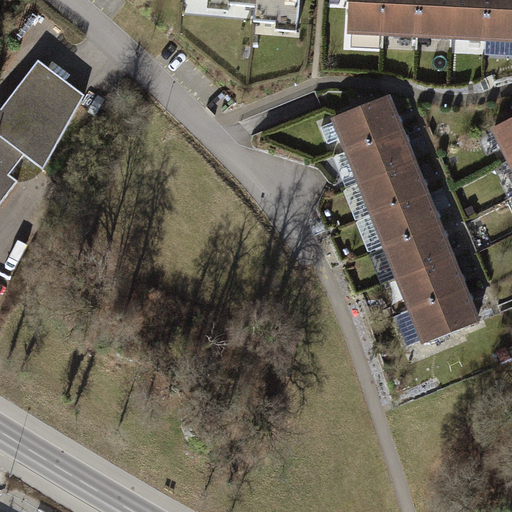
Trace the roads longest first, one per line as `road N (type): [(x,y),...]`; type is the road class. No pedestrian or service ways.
road 1 (residential): [(409,511),(369,384),(293,206),(72,0)]
road 2 (primary): [(0,430),(141,511)]
